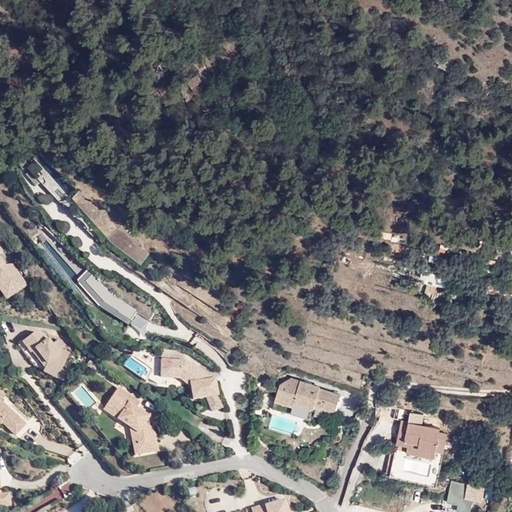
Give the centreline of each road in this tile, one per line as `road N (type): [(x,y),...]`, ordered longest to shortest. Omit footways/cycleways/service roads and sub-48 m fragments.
road 1 (residential): [(81,467),(112,482),(250,460),(295,477),(334,508)]
road 2 (unknown): [(200,340),(108,277),(49,199)]
road 3 (track): [(511,393),(389,381),(376,387),(366,422)]
